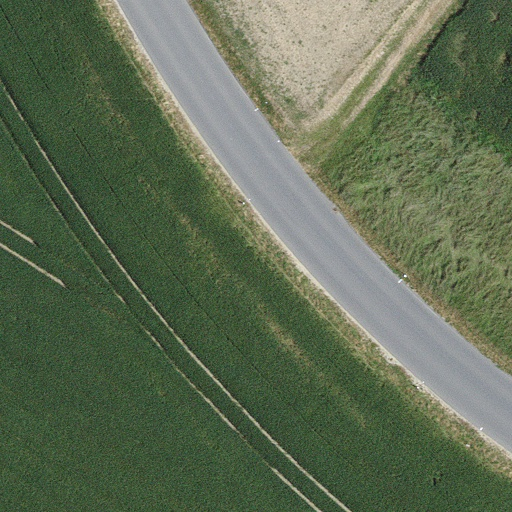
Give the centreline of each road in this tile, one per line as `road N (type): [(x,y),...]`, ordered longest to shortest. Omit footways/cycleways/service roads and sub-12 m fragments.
road 1 (tertiary): [(511,423),(436,362),(341,267),(272,185),(155,0)]
road 2 (track): [(272,185),(434,0)]
